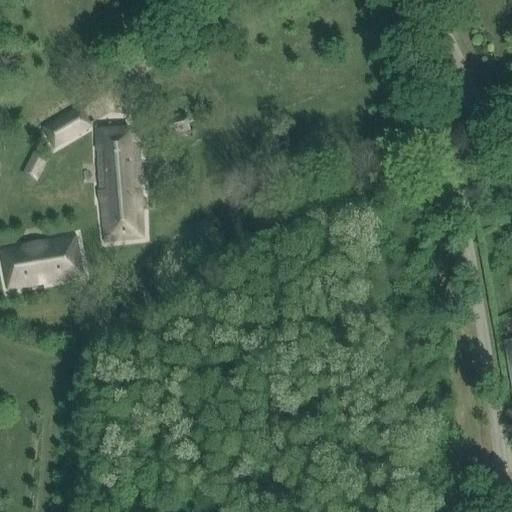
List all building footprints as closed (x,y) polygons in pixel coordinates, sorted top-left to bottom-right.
[(90,126),(82,112),(48,131),(57,146),(90,126)] [(186,114),(164,120),(168,136),(190,131),(186,114)] [(130,129),(98,131),(99,177),(100,201),(102,201),(106,241),(142,238),(140,136),(130,137),(130,129)] [(34,153),(23,174),(37,181),(48,160),(34,153)] [(1,253),(9,290),(82,276),(75,238),(1,253)]
